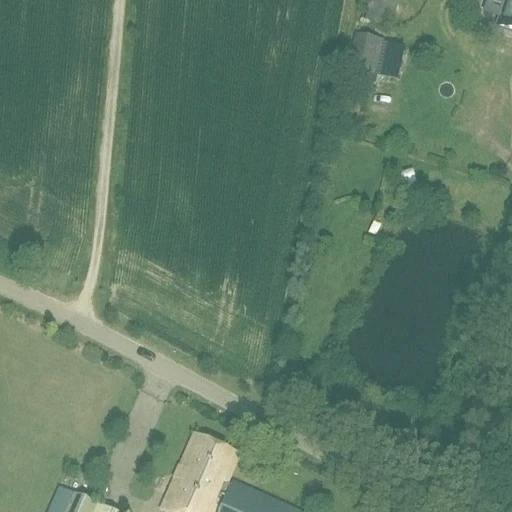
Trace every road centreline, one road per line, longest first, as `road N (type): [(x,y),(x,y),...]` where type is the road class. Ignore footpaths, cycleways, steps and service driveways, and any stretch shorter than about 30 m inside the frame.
road 1 (unclassified): [(435,511),(86,327)]
road 2 (track): [(86,327),(117,0)]
